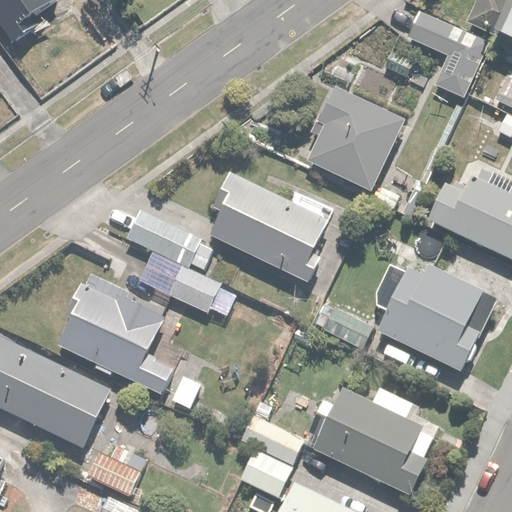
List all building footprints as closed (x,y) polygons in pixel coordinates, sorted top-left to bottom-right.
[(0,0),(0,17),(16,39),(53,12),(50,9),(61,0),(0,0)] [(511,0),(478,0),(468,21),(511,41),(511,0)] [(471,32),(420,12),(408,42),(448,58),(437,87),(466,99),(484,55),(465,47),(471,32)] [(511,73),(509,73),(497,98),(511,105),(511,73)] [(341,87),(335,85),(315,129),(321,132),(308,159),(378,190),(410,119),(341,87)] [(291,189),(287,197),(234,172),(217,207),(223,210),(211,235),(314,283),(342,223),(332,218),(336,209),(291,189)] [(453,180),(433,221),(511,259),(511,193),(511,196),(477,180),(472,190),(453,180)] [(213,243),(147,211),(142,208),(128,238),(156,252),(142,279),(209,312),(222,286),(182,266),(186,258),(202,266),(213,243)] [(413,267),(381,330),(460,371),(498,297),(433,263),(428,274),(413,267)] [(167,309),(96,270),(58,345),(185,409),(200,379),(146,352),(167,309)] [(375,326),(342,307),(329,329),(362,349),(375,326)] [(118,386),(0,333),(0,406),(91,447),(118,386)] [(338,403),(329,399),(307,444),(313,447),(416,495),(445,432),(416,418),(421,408),(379,388),(373,402),(345,389),(338,403)] [(278,405),(265,397),(236,449),(252,458),(241,478),(277,497),(307,444),(268,422),(278,405)] [(0,485),(13,459),(0,452),(0,485)] [(143,475),(98,455),(88,479),(133,499),(143,475)] [(360,511),(298,483),(284,511),(360,511)] [(147,511),(112,495),(103,511),(147,511)]
